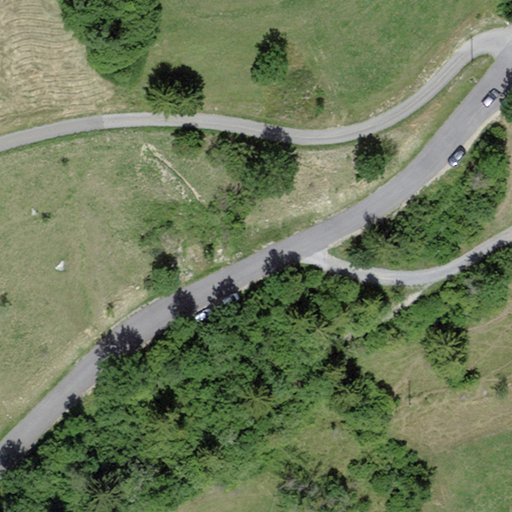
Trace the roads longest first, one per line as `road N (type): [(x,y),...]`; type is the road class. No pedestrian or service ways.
road 1 (unclassified): [(511,70),(417,178),(373,211),(132,338),(0,464)]
road 2 (unclassified): [(0,151),(154,124),(298,142),(359,137),(413,112),(480,48),(511,52)]
